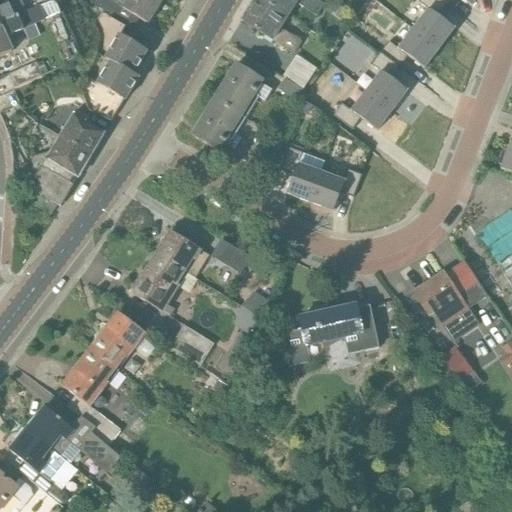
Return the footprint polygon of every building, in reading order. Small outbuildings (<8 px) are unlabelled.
[(0,0),(0,24),(1,25),(26,12),(21,0),(20,0),(8,5),(6,0),(0,0)] [(119,4),(112,0),(96,0),(93,4),(110,17),(119,4)] [(127,0),(122,8),(148,25),(163,0),(127,0)] [(281,30),(289,17),(260,0),(256,0),(242,23),(294,55),(302,43),(281,30)] [(323,6),(314,0),(260,0),(289,17),(297,4),(317,17),(323,6)] [(447,6),(438,0),(421,0),(419,3),(429,11),(414,30),(439,49),(454,30),(438,17),(447,6)] [(338,6),(331,16),(338,20),(344,10),(338,6)] [(0,57),(13,52),(6,37),(45,21),(39,7),(26,12),(1,25),(0,24),(0,57)] [(69,41),(60,19),(54,21),(63,43),(69,41)] [(439,49),(414,30),(399,50),(389,43),(381,54),(400,69),(408,57),(424,69),(439,49)] [(133,75),(147,52),(119,35),(104,58),(111,62),(133,75)] [(69,42),(62,44),(64,50),(71,47),(69,42)] [(400,69),(381,54),(372,66),(381,73),(367,93),(392,112),(407,92),(392,81),(391,80),(400,69)] [(285,79),(303,91),(317,69),(296,56),(283,77),(285,79)] [(43,62),(37,64),(41,75),(47,72),(43,62)] [(111,62),(97,85),(125,102),(139,79),(133,75),(111,62)] [(37,63),(8,75),(13,89),(41,77),(37,63)] [(253,100),(264,82),(236,65),(225,83),(253,100)] [(305,93),(303,91),(285,79),(278,90),(285,95),(296,102),(298,104),(305,93)] [(134,99),(142,103),(151,87),(143,82),(134,99)] [(242,118),(253,100),(225,83),(214,101),(242,118)] [(353,131),(361,120),(377,132),(392,112),(367,93),(352,112),(342,105),(334,116),(353,131)] [(296,102),(285,95),(282,100),(290,106),(293,107),(296,102)] [(231,136),(233,134),(242,118),(214,101),(203,119),(231,136)] [(59,138),(91,157),(93,154),(95,153),(98,147),(98,145),(104,135),(87,124),(89,120),(74,112),(59,138)] [(242,139),(233,134),(231,136),(203,119),(192,137),(219,154),(221,150),(231,156),(242,139)] [(51,152),(32,157),(25,169),(36,175),(33,180),(28,188),(33,191),(27,202),(51,216),(57,206),(61,208),(73,186),(70,184),(72,181),(74,183),(77,178),(78,179),(84,169),(85,170),(90,161),(89,160),(91,157),(59,138),(51,152)] [(501,170),(511,174),(511,142),(511,143),(501,170)] [(310,204),(322,174),(298,165),(303,154),(290,149),(281,171),(294,176),(287,195),(310,204)] [(322,174),(310,204),(334,212),(341,194),(354,199),(362,176),(349,171),(345,183),(322,174)] [(209,257),(171,233),(157,257),(185,274),(195,280),(209,257)] [(241,274),(251,259),(223,242),(213,258),(241,274)] [(157,257),(133,295),(163,314),(170,318),(175,310),(168,306),(179,287),(177,286),(185,274),(157,257)] [(478,327),(463,305),(481,293),(463,266),(445,278),(443,275),(414,294),(425,311),(430,318),(433,315),(453,345),(478,327)] [(241,308),(259,319),(269,303),(254,293),(241,308)] [(300,320),(302,331),(284,334),(291,368),(309,364),(306,349),(323,345),(325,350),(345,340),(349,356),(379,349),(370,307),(357,310),(356,307),(300,320)] [(249,336),(259,319),(241,308),(234,326),(249,336)] [(128,359),(146,335),(118,314),(90,351),(116,371),(126,358),(128,359)] [(401,324),(389,326),(394,348),(406,345),(401,324)] [(177,337),(208,356),(214,345),(184,326),(177,337)] [(201,367),(208,356),(177,337),(170,349),(201,367)] [(441,357),(459,383),(473,373),(455,348),(441,357)] [(118,373),(116,371),(90,351),(62,387),(88,407),(90,408),(108,384),(109,385),(118,373)] [(481,384),(473,373),(459,383),(467,394),(481,384)] [(219,379),(212,390),(226,398),(232,387),(219,379)] [(81,417),(95,429),(92,434),(108,448),(121,432),(90,408),(88,407),(81,417)] [(66,462),(69,465),(79,453),(71,445),(79,436),(45,408),(27,430),(50,450),(61,458),(66,462)] [(66,462),(62,459),(61,458),(50,450),(27,430),(10,451),(25,464),(19,472),(47,495),(47,494),(59,504),(65,504),(67,501),(68,500),(68,498),(68,496),(68,495),(55,485),(51,482),(66,462)] [(92,434),(85,441),(81,447),(110,472),(120,459),(108,448),(92,434)] [(137,495),(141,491),(146,496),(156,486),(139,469),(125,484),(137,495)] [(19,479),(14,486),(0,474),(0,511),(7,504),(13,509),(21,509),(33,495),(30,489),(19,479)] [(459,511),(485,511),(490,509),(481,494),(458,509),(459,511)] [(219,511),(206,502),(198,511),(219,511)]
